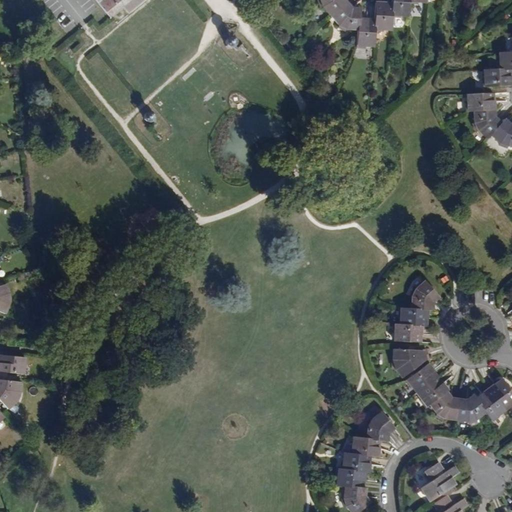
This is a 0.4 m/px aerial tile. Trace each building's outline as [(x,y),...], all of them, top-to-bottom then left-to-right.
[(88,7),(101,23),(128,0),(95,0),(96,1),(88,7)] [(331,15),(346,1),(345,0),(317,0),(319,6),(322,5),(331,15)] [(408,14),(408,2),(408,0),(391,0),(392,2),(391,16),(399,16),(399,14),(408,14)] [(358,29),(359,17),(359,9),(352,8),(346,1),(331,15),(339,25),(338,27),(344,30),(345,29),(358,29)] [(390,28),(391,16),(392,2),(376,1),(375,19),(374,29),(382,30),(383,28),(390,28)] [(373,44),(374,29),(375,19),(359,17),(358,29),(356,46),(365,47),(365,44),(373,44)] [(90,23),(97,31),(102,26),(95,18),(90,23)] [(508,69),(511,69),(511,52),(499,53),(500,62),(498,62),(498,70),(508,69)] [(483,86),(509,84),(508,69),(498,70),(485,70),(485,79),(483,79),(483,86)] [(473,110),(494,109),(493,92),(467,94),(467,102),(464,102),(464,111),(473,110)] [(489,135),(500,123),(494,117),(494,109),(473,110),(474,123),(472,125),(475,132),(478,131),(486,139),(489,135)] [(507,146),(511,146),(511,125),(510,126),(503,119),(500,123),(489,135),(497,142),(496,145),(506,149),(507,146)] [(428,311),(433,312),(434,301),(439,297),(425,281),(418,288),(416,287),(411,296),(414,297),(412,310),(428,311)] [(9,292),(7,293),(5,284),(0,285),(0,312),(3,314),(7,306),(8,306),(11,299),(9,292)] [(422,326),(426,327),(428,311),(412,310),(399,308),(398,315),(401,316),(400,324),(422,326)] [(394,338),(420,340),(422,326),(400,324),(393,323),(392,331),(395,331),(394,338)] [(414,374),(423,367),(420,363),(426,359),(424,351),(413,350),(406,350),(392,349),(391,356),(389,357),(393,372),(396,371),(401,378),(411,370),(414,374)] [(23,366),(25,364),(26,359),(23,357),(12,356),(5,355),(0,354),(0,375),(4,376),(5,376),(6,372),(22,374),(23,366)] [(417,392),(438,377),(428,364),(423,367),(414,374),(405,381),(410,387),(412,386),(417,392)] [(429,404),(445,391),(447,390),(447,389),(438,377),(417,392),(421,397),(419,399),(424,407),(429,404)] [(17,401),(20,395),(21,389),(18,389),(19,381),(4,379),(0,378),(0,400),(8,408),(13,403),(14,404),(17,401)] [(511,409),(511,408),(511,394),(501,381),(488,390),(504,411),(510,406),(511,409)] [(497,416),(504,411),(488,390),(475,400),(485,413),(492,423),(498,419),(497,416)] [(443,419),(454,420),(458,399),(449,397),(445,391),(429,404),(435,412),(433,414),(441,420),(443,419)] [(475,420),(485,413),(475,400),(472,396),(467,400),(458,399),(454,420),(465,422),(465,424),(476,423),(475,420)] [(379,440),(386,441),(388,433),(393,428),(382,413),(373,420),(370,418),(366,426),(368,427),(366,439),(379,440)] [(369,456),(377,457),(379,440),(366,439),(353,438),(352,446),(350,446),(349,454),(369,456)] [(365,472),(367,472),(369,456),(349,454),(343,453),(342,460),(341,460),(339,469),(365,472)] [(427,477),(432,474),(439,470),(435,463),(424,471),(427,477)] [(451,486),(452,485),(448,479),(455,475),(450,467),(434,478),(430,481),(420,488),(418,490),(421,495),(424,494),(428,500),(442,492),(444,495),(453,489),(451,486)] [(344,486),(363,488),(365,472),(339,469),(336,469),(335,476),(338,477),(337,485),(344,486)] [(350,511),(357,511),(369,503),(364,496),(365,488),(363,488),(344,486),(343,497),(340,498),(344,508),(346,507),(350,511)] [(436,511),(442,507),(449,502),(444,495),(430,504),(436,511)] [(459,511),(458,511),(465,507),(460,500),(444,511),(442,511),(459,511)]
